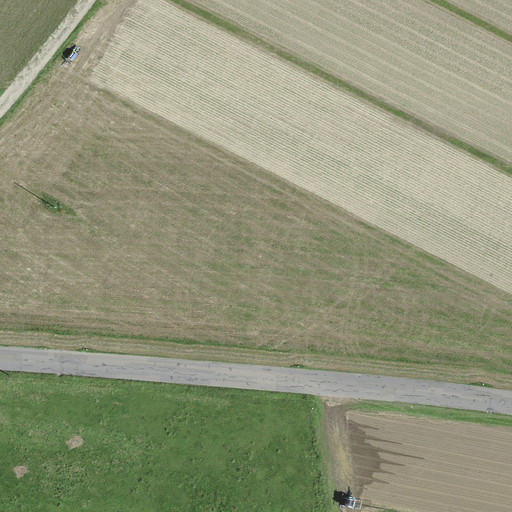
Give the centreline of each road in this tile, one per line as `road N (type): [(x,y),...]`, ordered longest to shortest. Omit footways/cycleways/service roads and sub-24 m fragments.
road 1 (unclassified): [(0,359),(511,403)]
road 2 (track): [(0,110),(88,0)]
